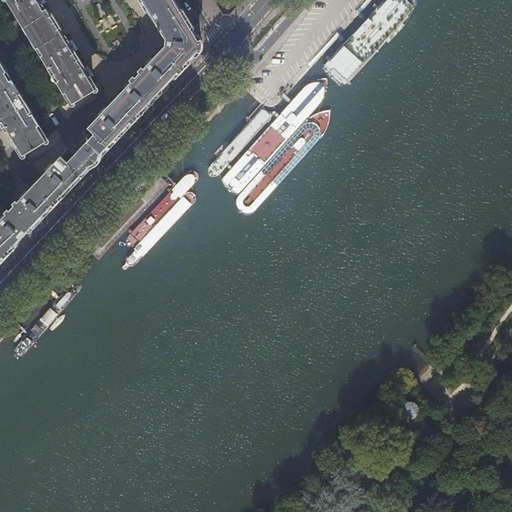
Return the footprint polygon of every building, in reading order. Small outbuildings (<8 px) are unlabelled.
[(8,0),(25,26),(43,16),(45,12),(41,5),(45,3),(42,0),(144,0),(150,9),(147,12),(153,21),(156,19),(167,36),(166,37),(163,36),(162,46),(165,46),(165,47),(153,60),(150,57),(143,65),(146,68),(132,83),(129,80),(121,88),(124,90),(107,109),(104,106),(96,114),(99,117),(91,125),(90,124),(82,133),(89,140),(90,139),(99,148),(103,151),(142,109),(199,50),(200,41),(174,0),(8,0)] [(60,0),(88,45),(91,49),(94,53),(98,55),(101,57),(105,59),(110,59),(116,59),(121,57),(125,55),(129,52),(132,49),(134,45),(136,41),(137,36),(137,32),(136,27),(135,23),(120,0),(60,0)] [(346,44),(322,70),(323,73),(339,87),(341,87),(342,87),(343,86),(344,86),(414,9),(417,6),(418,1),(416,0),(385,0),(367,21),(346,44)] [(75,99),(91,89),(92,85),(89,79),(93,76),(87,67),(83,69),(73,53),(77,51),(71,41),(67,43),(63,36),(58,36),(42,45),(42,49),(71,98),(75,99)] [(0,113),(10,130),(6,132),(12,142),(16,140),(22,149),(26,151),(41,141),(43,138),(4,72),(0,71),(0,113)] [(96,81),(91,89),(75,99),(65,105),(70,113),(97,96),(102,92),(96,81)] [(0,259),(87,168),(74,155),(68,149),(67,148),(59,157),(60,158),(55,163),(47,172),(30,190),(21,199),(8,213),(0,221),(0,259)] [(47,172),(55,163),(52,160),(44,168),(47,172)] [(125,192),(130,196),(136,202),(140,198),(149,189),(138,178),(125,192)] [(18,196),(21,199),(30,190),(26,187),(18,196)] [(136,202),(130,196),(90,239),(103,251),(147,204),(140,198),(136,202)] [(0,214),(0,220),(0,221),(8,213),(5,210),(0,214)] [(418,405),(412,401),(405,402),(401,408),(402,415),(408,419),(415,418),(419,412),(418,405)]
